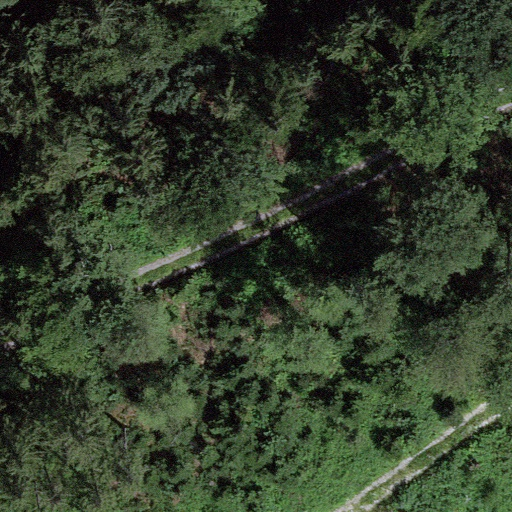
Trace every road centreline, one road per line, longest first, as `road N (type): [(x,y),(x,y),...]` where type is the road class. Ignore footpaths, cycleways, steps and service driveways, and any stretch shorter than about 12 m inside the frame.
road 1 (track): [(0,331),(511,100)]
road 2 (track): [(511,392),(346,511)]
